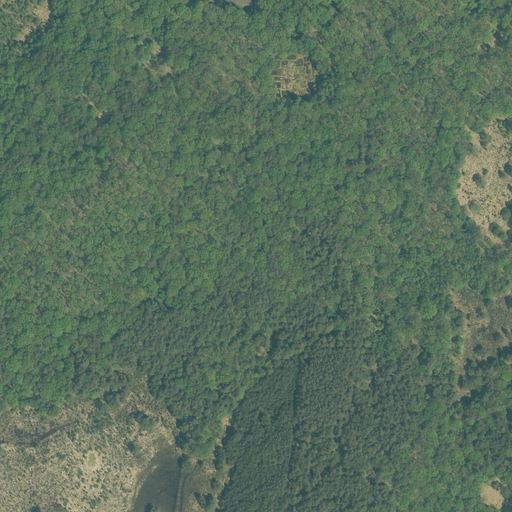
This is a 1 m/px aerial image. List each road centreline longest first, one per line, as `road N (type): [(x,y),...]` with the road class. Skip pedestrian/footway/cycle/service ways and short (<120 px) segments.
road 1 (track): [(178,511),(182,483),(209,456),(230,405),(311,290),(299,195),(328,110),(351,0)]
road 2 (track): [(172,511),(183,392),(216,206),(212,186),(190,164),(185,131)]
road 3 (track): [(258,0),(253,23),(185,131),(131,138),(0,248)]
